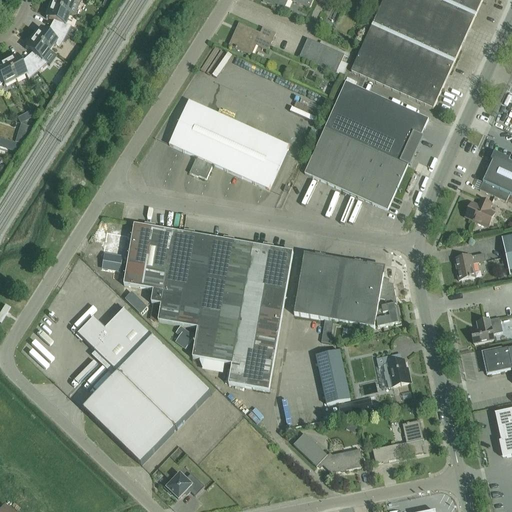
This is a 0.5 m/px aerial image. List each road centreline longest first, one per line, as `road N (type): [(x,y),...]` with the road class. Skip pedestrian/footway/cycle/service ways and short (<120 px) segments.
road 1 (unclassified): [(157,511),(11,371),(8,351),(110,187)]
road 2 (unclassified): [(418,249),(110,187)]
road 3 (unclassified): [(418,249),(426,208),(511,14)]
road 4 (unclassified): [(460,477),(422,308),(418,249)]
road 5 (unclassified): [(110,187),(228,0)]
road 6 (unclassified): [(460,477),(290,511)]
road 7 (unknown): [(302,228),(289,352)]
